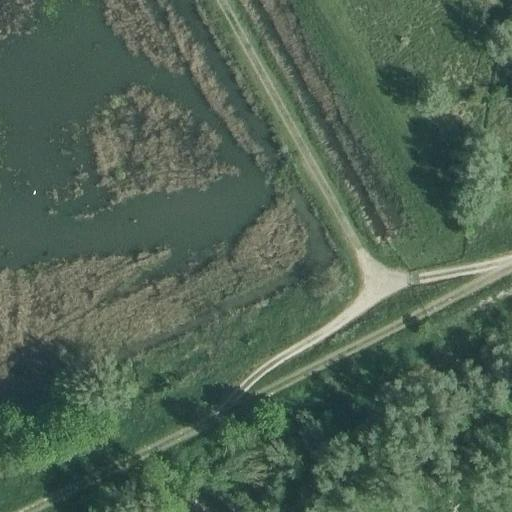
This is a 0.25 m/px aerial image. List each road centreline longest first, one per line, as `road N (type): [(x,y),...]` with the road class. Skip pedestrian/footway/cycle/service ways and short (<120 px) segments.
road 1 (track): [(28,511),(511,266)]
road 2 (track): [(221,0),(382,287)]
road 3 (track): [(382,287),(184,434)]
road 4 (track): [(382,287),(511,261)]
